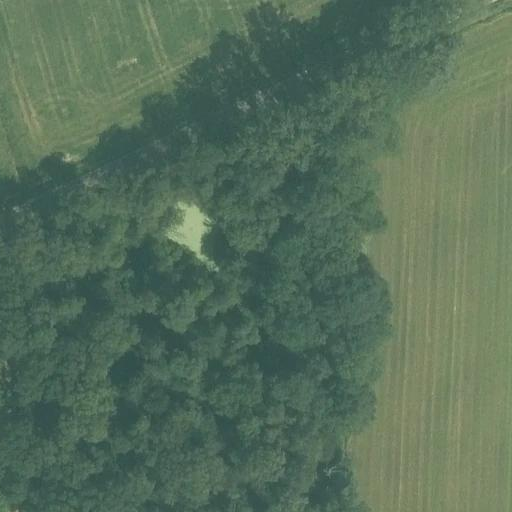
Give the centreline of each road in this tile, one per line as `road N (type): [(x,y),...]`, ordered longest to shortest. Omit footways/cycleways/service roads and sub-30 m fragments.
road 1 (unclassified): [(0,224),(479,0)]
road 2 (track): [(0,386),(7,511)]
